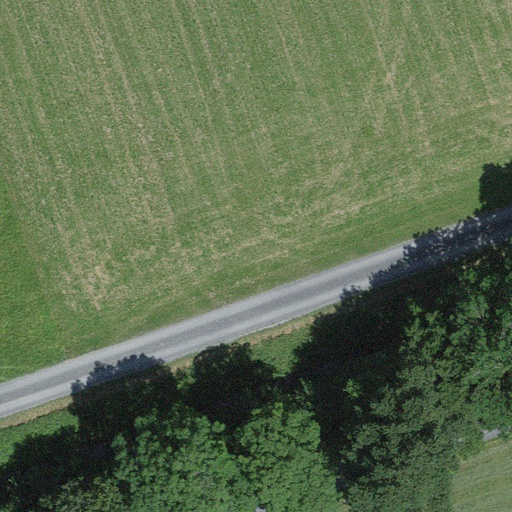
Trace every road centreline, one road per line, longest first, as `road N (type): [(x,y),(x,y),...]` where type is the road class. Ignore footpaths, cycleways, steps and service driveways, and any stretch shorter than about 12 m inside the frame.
road 1 (track): [(511,224),(0,402)]
road 2 (track): [(511,415),(230,511)]
